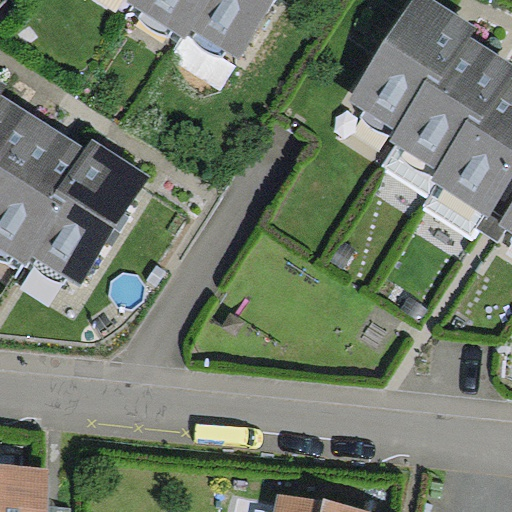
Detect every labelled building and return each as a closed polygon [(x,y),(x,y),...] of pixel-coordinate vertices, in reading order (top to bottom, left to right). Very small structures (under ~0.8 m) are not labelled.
[(174,40),(182,27),(199,0),(132,0),(126,10),(174,40)] [(199,0),(182,27),(235,60),(272,0),(199,0)] [(349,120),(399,151),(458,57),(465,45),(414,14),(349,120)] [(505,85),(458,57),(399,151),(392,161),(439,190),(500,93),(505,85)] [(511,206),(511,100),(500,93),(439,190),(434,198),(494,235),(511,206)] [(0,194),(42,126),(0,100),(0,194)] [(0,249),(24,264),(30,256),(91,157),(42,126),(0,194),(0,249)] [(99,144),(91,157),(30,256),(80,287),(150,175),(99,144)] [(511,254),(511,206),(494,235),(490,241),(511,254)] [(45,511),(47,471),(0,469),(0,511),(45,511)]
